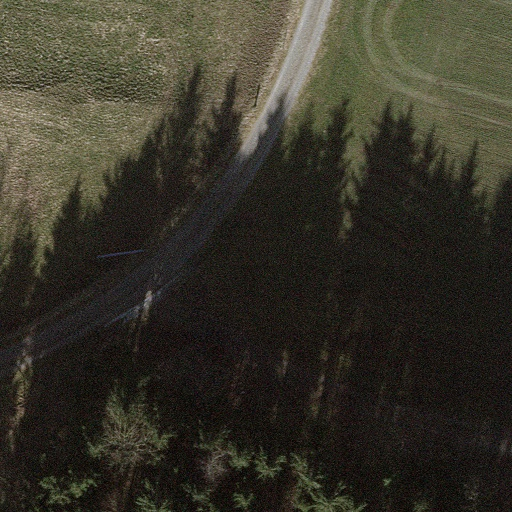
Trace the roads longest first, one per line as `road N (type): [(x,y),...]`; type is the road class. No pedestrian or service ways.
road 1 (track): [(331,0),(260,180),(151,293),(0,383)]
road 2 (track): [(511,443),(272,395),(151,293)]
